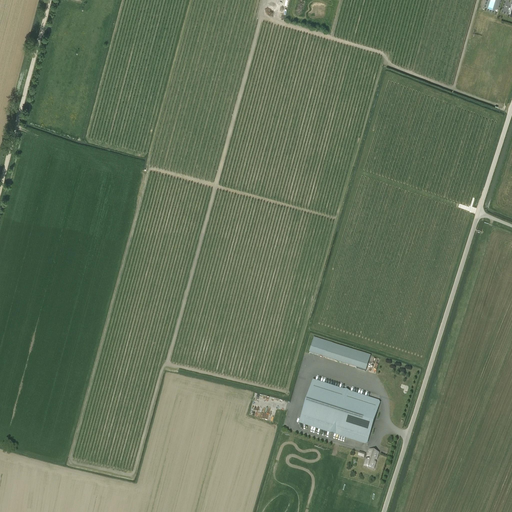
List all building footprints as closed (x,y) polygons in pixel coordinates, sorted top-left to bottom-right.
[(307,355),(365,371),(370,354),(312,339),(307,355)] [(367,447),(380,403),(312,381),(298,424),(367,447)] [(227,396),(253,400),(254,392),(228,389),(227,396)] [(274,399),(274,409),(286,410),(286,400),(274,399)] [(388,456),(375,452),(372,461),(379,463),(378,468),(375,467),(372,475),(382,479),(385,470),(383,469),(384,465),(385,465),(388,456)]
